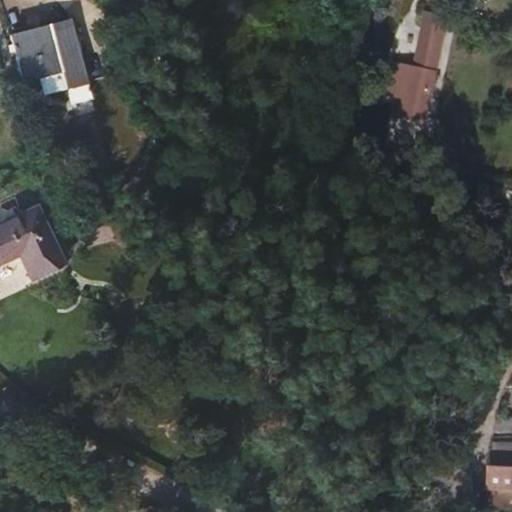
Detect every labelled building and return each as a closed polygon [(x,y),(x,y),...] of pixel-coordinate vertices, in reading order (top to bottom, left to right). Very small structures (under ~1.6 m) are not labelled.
[(451,14),(425,8),(413,62),(439,68),(451,14)] [(69,12),(4,27),(21,97),(86,81),(69,12)] [(429,118),(439,68),(413,62),(395,58),(387,93),(405,97),(402,112),(429,118)] [(46,265),(22,207),(0,216),(0,259),(4,258),(13,278),(46,265)] [(511,279),(511,253),(490,250),(490,276),(511,279)] [(49,272),(46,265),(13,278),(16,286),(49,272)] [(511,444),(491,443),(491,444),(488,465),(496,466),(494,482),(485,482),(484,489),(511,490),(511,444)] [(511,505),(511,490),(484,489),(481,503),(511,505)]
